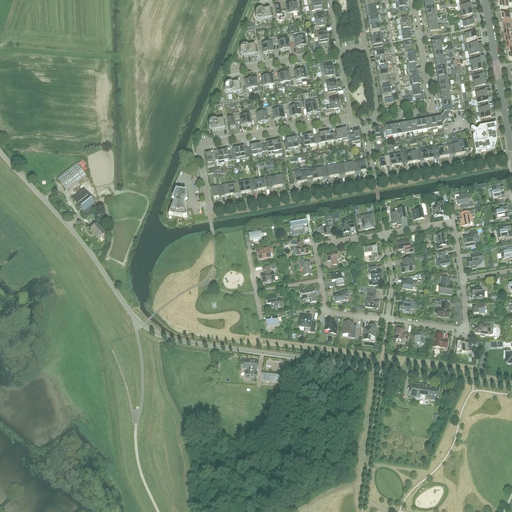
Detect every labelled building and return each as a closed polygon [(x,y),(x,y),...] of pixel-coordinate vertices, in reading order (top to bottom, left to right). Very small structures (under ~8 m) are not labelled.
[(471,10),(470,2),(459,4),(461,12),(471,10)] [(290,15),(290,14),(293,13),(291,3),(286,5),(287,11),(284,11),(284,13),(285,19),(287,19),(288,19),(290,19),(290,15)] [(298,11),(297,3),(291,3),(293,13),(297,13),(298,17),(302,16),(301,10),(298,11)] [(323,9),(323,4),(312,6),(308,6),(309,15),(316,13),(315,11),(322,9),(323,9)] [(285,19),(284,13),(284,11),(281,12),(280,6),(274,6),(274,7),(275,7),(276,18),(277,18),(277,19),(277,20),(278,20),(278,21),(279,21),(280,21),(281,21),(281,19),(282,19),(282,20),(285,19)] [(272,18),(270,8),(259,10),(258,10),(257,11),(256,12),(256,13),(255,13),(255,14),(255,15),(255,16),(255,17),(256,18),(256,19),(257,19),(258,20),(259,20),(260,20),(261,20),(272,18)] [(472,18),(471,10),(461,12),(462,20),(472,18)] [(326,20),(324,15),(323,15),(316,16),(316,13),(309,15),(310,18),(314,18),(315,22),(326,20)] [(474,26),(472,18),(462,20),(463,28),(461,29),(461,31),(473,28),(473,26),(474,26)] [(326,26),(326,20),(315,22),(316,26),(312,27),(312,31),(319,30),(318,27),(325,26),(326,26)] [(437,31),(438,31),(438,26),(429,27),(430,32),(432,32),(432,36),(438,35),(437,31)] [(329,37),(327,31),(326,31),(319,33),(319,30),(312,31),(313,34),(314,35),(315,39),(318,39),(318,38),(329,37)] [(308,38),(307,32),(299,33),(301,48),(307,46),(305,38),(308,38)] [(301,48),(299,33),(291,34),(292,41),(294,40),(296,48),(301,48)] [(476,41),(475,33),(465,35),(466,43),(476,41)] [(290,49),(289,41),(292,41),(291,34),(287,35),(287,40),(283,40),(285,51),(290,49)] [(274,52),(272,44),(275,44),(274,37),(271,38),(271,42),(267,43),(269,54),(274,52)] [(285,51),(283,40),(279,41),(278,37),(274,37),(275,44),(278,43),(279,51),(285,51)] [(319,42),(315,44),(315,47),(316,47),(321,46),(322,46),(322,43),(328,42),(329,42),(329,37),(318,38),(318,39),(319,42)] [(444,46),(442,37),(433,38),(433,42),(431,42),(432,48),(441,46),(444,46)] [(269,54),(267,43),(263,44),(261,40),(258,40),(259,47),(261,46),(263,53),(263,54),(269,54)] [(478,49),(476,41),(466,43),(468,51),(478,49)] [(256,54),(255,44),(244,46),(243,46),(242,47),(241,47),(241,48),(240,49),(240,50),(240,51),(240,52),(240,53),(240,54),(241,54),(241,55),(242,56),(243,56),(244,56),(245,56),(246,56),(256,54)] [(479,57),(478,49),(468,51),(469,59),(479,57)] [(481,65),(479,57),(469,59),(470,67),(481,65)] [(335,70),(333,64),(332,65),(325,66),(324,63),(318,64),(319,68),(320,72),(335,70)] [(482,73),(481,65),(470,67),(472,75),(482,73)] [(301,80),(299,69),(294,71),(294,72),(296,79),(293,79),(294,86),(297,85),(297,81),(301,80)] [(311,86),(309,76),(306,77),(305,70),(305,69),(299,69),(301,80),(302,83),(307,82),(307,86),(311,86)] [(327,80),(327,77),(334,76),(335,76),(335,70),(320,72),(321,77),(321,81),(327,80)] [(285,83),(283,72),(278,74),(279,82),(276,82),(277,89),(281,88),(281,84),(285,83)] [(290,80),(289,72),(283,72),(285,83),(286,86),(290,85),(290,86),(294,86),(293,79),(290,80)] [(484,81),(482,73),(472,75),(473,83),(484,81)] [(268,86),(267,75),(261,77),(263,85),(260,85),(261,91),(265,91),(265,86),(268,86)] [(274,83),(272,75),(267,75),(268,86),(272,85),(274,89),(277,89),(276,82),(274,83)] [(252,89),(250,78),(245,80),(246,88),(243,88),(245,94),(248,94),(248,89),(252,89)] [(261,91),(260,85),(257,86),(256,78),(250,78),(252,89),(253,93),(261,91)] [(338,86),(336,81),(335,81),(328,82),(327,80),(321,81),(322,84),(326,84),(327,88),(329,88),(338,86)] [(485,89),(484,81),(473,83),(475,91),(485,89)] [(241,92),(239,82),(228,83),(227,84),(226,84),(226,85),(225,85),(225,86),(224,86),(224,87),(224,88),(224,89),(224,90),(224,91),(225,91),(225,92),(226,93),(227,93),(228,94),(229,94),(230,94),(241,92)] [(338,92),(338,86),(329,88),(327,88),(328,92),(323,94),(324,97),(330,96),(330,93),(337,92),(338,92)] [(486,97),(485,89),(475,91),(476,99),(486,97)] [(425,100),(423,95),(413,97),(413,96),(410,97),(403,98),(404,104),(407,103),(413,102),(412,98),(415,98),(416,102),(425,100)] [(340,103),(338,97),(331,99),(330,96),(324,97),(325,101),(326,101),(326,102),(326,103),(325,104),(325,106),(326,105),(330,105),(340,103)] [(488,105),(486,97),(476,99),(477,107),(488,105)] [(310,100),(311,104),(312,115),(318,113),(318,112),(316,105),(319,104),(318,98),(310,100)] [(393,106),(392,99),(382,101),(383,108),(393,106)] [(312,115),(311,104),(310,100),(305,101),(302,101),(303,107),(305,107),(307,114),(307,115),(312,115)] [(303,107),(302,101),(298,102),(298,101),(293,103),(294,107),(294,109),(296,118),(301,116),(301,115),(300,108),(303,107)] [(330,105),(330,109),(323,111),(324,114),(333,113),(333,110),(340,108),(340,103),(330,105)] [(285,118),(283,111),(286,110),(285,104),(282,105),(282,109),(278,110),(278,112),(280,120),(285,119),(285,118)] [(296,118),(294,109),(294,107),(290,108),(289,104),(285,104),(286,110),(289,110),(290,117),(290,118),(296,118)] [(489,113),(488,105),(477,107),(479,115),(489,113)] [(280,120),(278,112),(278,110),(274,111),(272,106),(269,107),(270,113),(272,113),(274,120),(274,121),(280,120)] [(268,121),(267,114),(270,113),(269,107),(265,108),(265,112),(261,113),(262,115),(263,123),(269,121),(268,121)] [(263,123),(262,115),(261,113),(257,114),(256,109),(252,110),(253,116),(256,116),(257,123),(263,123)] [(252,124),(251,117),(253,116),(252,110),(249,111),(249,115),(245,116),(245,118),(247,126),(252,124)] [(247,126),(245,118),(245,116),(241,117),(239,112),(236,113),(237,119),(240,119),(241,126),(247,126)] [(452,112),(450,112),(444,113),(441,118),(442,124),(443,124),(446,120),(447,121),(449,118),(448,117),(449,115),(453,115),(452,112)] [(236,127),(234,120),(237,119),(236,113),(232,114),(232,118),(228,119),(230,128),(230,129),(236,127)] [(491,121),(489,113),(479,115),(480,123),(491,121)] [(225,129),(223,118),(212,120),(212,121),(211,121),(210,121),(210,122),(209,123),(209,124),(208,124),(208,125),(208,126),(208,127),(209,127),(209,128),(209,129),(210,129),(210,130),(211,130),(212,131),(213,131),(214,131),(225,129)] [(496,140),(496,137),(495,131),(497,131),(495,125),(479,128),(477,132),(473,129),(472,129),(471,129),(470,130),(470,131),(471,131),(475,134),(472,138),(473,140),(474,147),(475,154),(481,153),(481,151),(492,149),(491,147),(493,147),(493,146),(494,146),(495,145),(495,144),(496,144),(496,143),(496,142),(496,141),(496,140)] [(392,136),(390,127),(385,128),(386,130),(383,130),(383,133),(383,136),(384,137),(387,137),(392,136)] [(383,136),(383,133),(383,130),(379,131),(379,129),(374,130),(375,140),(376,141),(380,140),(381,139),(380,136),(383,136)] [(350,136),(350,134),(350,131),(349,130),(346,130),(341,131),(343,139),(343,141),(351,140),(351,138),(351,136),(350,136)] [(343,139),(341,131),(333,132),(334,141),(343,139)] [(334,141),(333,132),(324,133),(326,142),(334,141)] [(326,142),(324,133),(316,135),(318,144),(326,142)] [(361,144),(360,141),(359,133),(353,133),(353,134),(350,134),(350,136),(351,136),(351,138),(351,140),(352,144),(355,144),(355,145),(361,144)] [(318,144),(316,135),(308,136),(309,145),(318,144)] [(309,145),(308,136),(303,137),(303,139),(300,140),(301,145),(302,149),(306,148),(306,146),(309,145)] [(274,155),(282,154),(279,137),(276,138),(277,140),(275,141),(275,142),(272,143),(273,152),(274,154),(274,155)] [(301,145),(300,140),(297,140),(297,138),(291,139),(293,148),(298,147),(298,146),(301,145)] [(293,148),(291,139),(286,140),(286,141),(283,141),(284,145),(285,150),(288,150),(288,149),(293,148)] [(468,152),(466,142),(463,142),(463,143),(458,144),(460,155),(465,154),(465,153),(468,152)] [(273,152),(272,143),(267,144),(267,146),(264,146),(265,152),(268,151),(269,155),(274,154),(273,152)] [(460,155),(458,144),(454,145),(453,144),(450,145),(452,155),(455,155),(460,155)] [(265,152),(264,146),(261,147),(261,145),(255,146),(257,155),(257,157),(263,156),(262,152),(265,152)] [(452,155),(450,145),(447,145),(447,146),(442,147),(444,157),(450,156),(449,156),(452,155)] [(257,155),(255,146),(250,147),(247,148),(249,158),(253,157),(252,155),(257,155)] [(428,160),(427,150),(425,150),(422,146),(418,147),(418,150),(420,161),(423,161),(428,160)] [(436,158),(434,147),(431,148),(431,149),(427,150),(428,160),(434,159),(433,159),(436,158)] [(444,157),(442,147),(438,148),(437,147),(434,147),(436,158),(439,158),(444,157)] [(249,158),(247,148),(244,148),(239,149),(241,159),(249,158)] [(241,159),(239,149),(234,150),(231,150),(231,151),(232,160),(232,161),(235,160),(241,159)] [(412,163),(411,153),(409,153),(406,149),(402,150),(402,153),(404,164),(407,163),(407,164),(412,163)] [(420,161),(418,150),(415,151),(415,152),(411,153),(412,163),(418,162),(420,161)] [(232,160),(231,151),(228,151),(227,151),(222,152),(224,161),(228,160),(228,161),(232,160)] [(224,163),(224,161),(222,152),(217,153),(214,154),(215,160),(218,160),(219,164),(224,163)] [(404,164),(402,153),(399,154),(400,155),(395,156),(397,166),(402,165),(402,164),(404,164)] [(215,160),(214,154),(211,154),(206,155),(208,167),(215,165),(214,162),(215,162),(215,160)] [(397,166),(395,156),(390,156),(390,155),(387,156),(388,167),(391,166),(391,167),(397,166)] [(388,167),(387,156),(383,157),(384,157),(379,158),(380,169),(386,168),(386,167),(388,167)] [(67,191),(86,176),(84,173),(88,171),(84,166),(87,164),(83,160),(78,165),(77,164),(57,179),(67,191)] [(357,168),(356,161),(352,162),(353,163),(348,164),(349,168),(350,174),(355,173),(358,172),(357,168)] [(366,171),(364,161),(359,162),(359,161),(356,161),(357,168),(358,172),(360,172),(366,171)] [(342,175),(340,168),(340,164),(337,165),(337,166),(332,167),(332,168),(334,177),(339,176),(342,175)] [(350,174),(349,168),(348,164),(343,165),(343,164),(340,164),(340,168),(342,175),(344,175),(350,174)] [(326,178),(324,168),(324,167),(321,168),(321,169),(316,170),(318,180),(323,179),(323,178),(326,178)] [(334,177),(332,168),(332,167),(327,168),(327,167),(324,167),(324,168),(326,178),(328,177),(329,178),(334,177)] [(318,180),(316,170),(311,170),(311,169),(308,170),(310,181),(312,180),(313,181),(318,180)] [(300,170),(291,172),(294,184),(297,183),(297,184),(302,183),(300,172),(300,170)] [(310,181),(308,170),(305,171),(305,172),(300,172),(302,183),(307,182),(307,181),(310,181)] [(285,185),(283,174),(280,175),(280,176),(275,177),(277,187),(283,186),(282,186),(285,185)] [(269,188),(267,177),(264,178),(264,179),(260,180),(261,190),(267,189),(266,189),(269,188)] [(277,187),(275,177),(271,178),(270,177),(267,177),(269,188),(272,188),(277,187)] [(253,191),(251,180),(248,181),(248,182),(244,182),(245,193),(251,192),(251,191),(253,191)] [(261,190),(260,180),(255,181),(254,180),(251,180),(253,191),(256,190),(256,191),(261,190)] [(245,193),(244,182),(239,183),(239,182),(235,183),(237,194),(240,193),(240,194),(245,193)] [(237,194),(235,183),(232,183),(233,184),(228,185),(230,196),(235,195),(235,194),(237,194)] [(230,196),(228,185),(223,186),(223,185),(220,186),(221,197),(224,196),(224,197),(230,196)] [(221,197),(220,186),(216,186),(217,187),(212,188),(213,199),(219,198),(219,197),(221,197)] [(500,196),(499,192),(504,191),(503,188),(501,188),(500,186),(499,186),(499,187),(498,187),(497,187),(496,187),(495,186),(494,186),(493,186),(492,186),(492,187),(490,189),(491,189),(493,190),(494,191),(492,191),(494,199),(498,199),(498,200),(505,199),(504,195),(500,196)] [(188,194),(188,193),(187,192),(187,191),(186,191),(186,190),(185,189),(184,189),(184,188),(183,188),(182,188),(181,188),(180,188),(180,187),(179,187),(178,188),(177,188),(176,188),(175,189),(174,190),(173,191),(173,192),(172,193),(172,194),(172,195),(172,196),(172,197),(172,198),(173,199),(173,200),(174,201),(179,202),(180,202),(184,202),(185,202),(185,201),(186,201),(187,200),(187,199),(188,198),(188,197),(188,196),(188,195),(188,194)] [(97,205),(84,188),(72,197),(86,214),(97,205)] [(469,203),(467,193),(459,195),(455,196),(455,199),(456,199),(457,200),(456,200),(456,204),(457,204),(457,206),(464,204),(465,208),(473,207),(473,203),(469,203)] [(173,216),(179,202),(174,201),(169,215),(173,216)] [(182,217),(180,202),(179,202),(173,216),(182,217)] [(446,212),(445,209),(444,202),(436,203),(437,207),(433,207),(434,216),(436,215),(437,217),(443,216),(442,212),(446,212)] [(424,219),(424,216),(427,215),(425,204),(421,204),(422,209),(411,211),(413,221),(424,219)] [(400,219),(406,218),(407,218),(405,208),(397,209),(397,213),(390,214),(392,224),(397,224),(397,225),(401,224),(401,223),(400,219)] [(504,216),(503,212),(507,211),(507,208),(499,209),(500,210),(496,211),(497,219),(501,218),(501,220),(509,219),(508,215),(504,216)] [(472,222),(472,218),(474,218),(474,217),(475,216),(474,212),(473,212),(473,211),(460,213),(462,220),(460,220),(461,223),(460,223),(460,226),(461,226),(461,227),(470,226),(469,223),(472,222)] [(374,223),(374,221),(372,220),(372,216),(367,217),(367,215),(356,217),(358,224),(363,223),(364,230),(365,231),(368,230),(369,229),(374,228),(373,224),(374,223)] [(305,234),(303,227),(304,227),(304,226),(307,225),(306,221),(297,223),(297,222),(293,223),(293,224),(290,224),(291,228),(290,228),(290,230),(292,229),(293,236),(305,234)] [(331,236),(330,231),(333,230),(331,222),(328,222),(329,228),(323,229),(322,227),(316,228),(318,236),(323,235),(324,237),(331,236)] [(354,228),(353,222),(348,223),(348,222),(341,223),(343,233),(350,232),(349,229),(354,228)] [(106,234),(98,224),(91,230),(99,240),(106,234)] [(507,236),(506,232),(511,231),(510,227),(507,228),(507,225),(497,226),(498,231),(497,231),(498,239),(505,238),(505,240),(511,238),(511,237),(511,235),(507,236)] [(253,230),(254,233),(249,234),(250,241),(253,240),(253,244),(261,242),(261,239),(262,238),(260,232),(258,232),(258,229),(253,230)] [(475,246),(474,243),(474,240),(478,239),(477,232),(469,234),(470,237),(463,238),(465,247),(475,246)] [(446,245),(444,234),(436,235),(438,244),(435,245),(436,250),(443,249),(442,246),(446,245)] [(308,254),(307,246),(304,246),(303,241),(296,242),(296,240),(290,241),(291,245),(297,245),(298,248),(296,248),(295,248),(294,249),(293,251),(293,254),(295,255),(296,256),(308,254)] [(410,247),(408,240),(396,242),(398,251),(405,250),(406,254),(414,252),(413,247),(410,247)] [(270,258),(270,253),(273,252),(272,246),(258,249),(259,252),(257,252),(258,260),(263,259),(263,260),(266,260),(266,258),(270,258)] [(378,258),(376,246),(363,248),(364,254),(371,253),(372,256),(369,257),(370,262),(375,261),(375,258),(378,258)] [(511,256),(511,257),(510,253),(511,252),(511,248),(511,246),(501,248),(502,252),(500,252),(502,260),(508,259),(509,261),(511,260),(511,256)] [(337,260),(338,260),(337,253),(327,255),(328,261),(331,261),(332,266),(338,265),(337,260)] [(450,265),(448,257),(446,258),(445,253),(438,254),(439,259),(440,267),(443,266),(443,267),(446,267),(446,266),(450,265)] [(483,261),(482,254),(471,256),(472,259),(467,260),(468,264),(467,265),(467,267),(468,267),(469,268),(471,267),(471,269),(476,268),(476,267),(479,266),(479,265),(480,265),(482,262),(482,261),(483,261)] [(412,271),(411,264),(412,264),(411,259),(404,260),(405,265),(401,265),(402,273),(412,271)] [(312,274),(310,263),(307,263),(306,260),(300,261),(301,269),(302,269),(303,276),(312,274)] [(383,277),(382,272),(381,272),(380,270),(376,271),(375,265),(368,266),(369,272),(370,272),(372,282),(382,281),(381,277),(383,277)] [(275,281),(273,273),(271,273),(270,267),(263,268),(264,275),(261,275),(262,277),(261,277),(261,278),(261,281),(262,281),(263,283),(275,281)] [(344,285),(343,280),(342,280),(341,273),(330,275),(331,282),(336,281),(336,286),(344,285)] [(448,286),(449,279),(443,278),(442,285),(440,285),(439,293),(451,295),(453,287),(448,286)] [(416,288),(417,281),(408,280),(408,283),(407,283),(403,283),(402,289),(412,291),(412,287),(416,288)] [(484,298),(484,292),(484,291),(483,290),(482,289),(481,289),(481,288),(472,289),(472,296),(475,296),(475,299),(484,298)] [(315,296),(314,289),(300,292),(301,296),(302,299),(309,298),(310,303),(317,302),(316,296),(315,296)] [(345,301),(345,297),(349,297),(348,291),(339,292),(339,295),(334,296),(334,297),(333,298),(333,300),(335,301),(335,303),(340,302),(341,303),(342,303),(343,301),(345,301)] [(378,308),(379,301),(375,300),(375,295),(368,294),(367,299),(366,299),(365,307),(378,308)] [(281,306),(280,299),(276,300),(275,296),(265,298),(266,305),(271,304),(272,307),(281,306)] [(414,310),(415,302),(410,302),(404,301),(403,304),(400,304),(399,311),(409,313),(409,309),(414,310)] [(448,318),(449,310),(449,304),(442,303),(441,309),(438,309),(435,309),(434,311),(434,312),(435,313),(436,314),(437,314),(437,316),(448,318)] [(484,314),(484,308),(486,308),(485,304),(478,304),(479,307),(473,308),(473,314),(479,314),(479,315),(484,314)] [(279,327),(277,315),(271,316),(272,320),(265,321),(266,324),(267,324),(267,329),(279,327)] [(314,333),(316,322),(311,321),(312,318),(300,316),(299,328),(304,328),(304,331),(314,333)] [(336,334),(337,326),(333,325),(334,321),(326,320),(324,330),(329,331),(329,334),(336,334)] [(355,339),(356,329),(352,329),(353,323),(344,322),(342,334),(348,335),(348,338),(355,339)] [(493,333),(494,323),(485,323),(485,326),(479,325),(479,326),(479,327),(477,328),(477,329),(476,329),(475,329),(475,330),(474,330),(474,331),(474,332),(475,333),(476,334),(480,334),(480,335),(481,336),(481,337),(482,337),(483,337),(484,337),(485,336),(485,335),(490,336),(491,335),(492,335),(492,334),(493,334),(493,333)] [(375,337),(376,326),(373,326),(373,325),(372,324),(370,324),(369,325),(369,330),(364,329),(363,340),(370,341),(370,336),(375,337)] [(407,340),(408,334),(404,333),(404,330),(397,329),(396,332),(395,332),(394,340),(403,341),(403,340),(407,340)] [(425,344),(426,333),(415,331),(414,342),(425,344)] [(446,348),(447,341),(444,340),(442,339),(443,335),(435,334),(435,339),(434,339),(433,342),(434,342),(434,347),(441,348),(441,347),(446,348)] [(472,351),(472,348),(468,347),(467,346),(472,347),(471,341),(467,341),(467,343),(465,344),(464,343),(462,343),(457,342),(456,353),(457,350),(461,351),(461,353),(468,352),(468,351),(472,351)] [(511,354),(511,351),(503,351),(503,359),(506,359),(506,363),(507,363),(507,364),(511,364),(511,363),(511,354)] [(258,370),(258,361),(243,359),(242,368),(247,369),(247,372),(246,371),(245,378),(257,379),(257,372),(256,372),(256,370),(258,370)] [(279,383),(280,374),(262,372),(262,381),(279,383)] [(437,400),(439,388),(411,384),(409,396),(420,398),(421,395),(426,396),(425,399),(437,400)]
